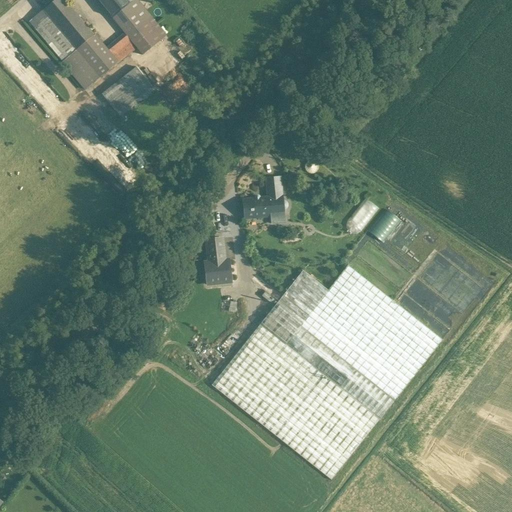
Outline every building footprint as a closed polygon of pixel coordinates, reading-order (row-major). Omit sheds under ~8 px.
[(66,3),(63,0),(55,0),(43,11),(76,51),(88,40),(93,36),(66,3)] [(107,0),(101,5),(125,34),(131,42),(156,23),(136,0),(107,0)] [(76,51),(43,11),(29,22),(71,71),(83,60),(76,51)] [(156,23),(131,42),(133,43),(142,55),(166,36),(156,23)] [(140,181),(2,29),(0,30),(0,65),(122,199),(140,181)] [(88,40),(76,51),(83,60),(95,74),(101,69),(131,45),(133,43),(131,42),(125,34),(100,54),(88,40)] [(131,45),(101,69),(105,74),(135,49),(131,45)] [(134,66),(97,96),(116,120),(153,90),(134,66)] [(105,74),(101,69),(95,74),(99,79),(105,74)] [(268,198),(243,200),(245,219),(271,216),(271,215),(284,214),(283,211),(285,210),(287,209),(287,207),(288,205),(287,203),(286,202),(284,201),(282,201),(280,178),(266,180),(268,198)] [(366,202),(350,223),(361,231),(377,211),(366,202)] [(367,232),(382,242),(399,220),(384,209),(367,232)] [(222,239),(206,240),(209,263),(225,261),(222,239)] [(209,263),(205,263),(207,285),(231,282),(229,261),(225,261),(209,263)] [(348,266),(328,291),(303,271),(279,302),(304,321),(285,345),(380,420),(442,341),(348,266)] [(227,311),(235,311),(236,301),(227,301),(227,311)] [(279,302),(260,325),(285,345),(304,321),(279,302)] [(380,420),(285,345),(260,325),(212,386),(331,481),(380,420)]
